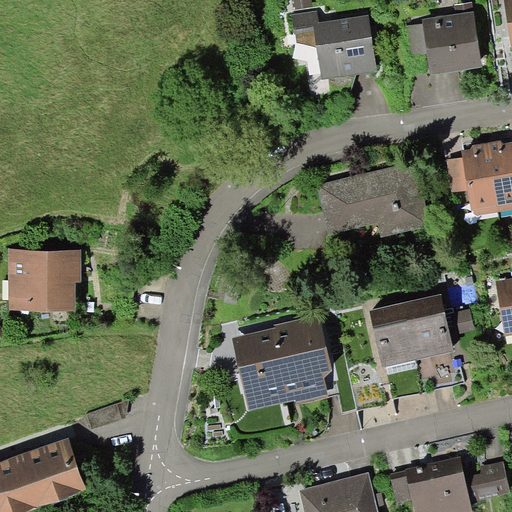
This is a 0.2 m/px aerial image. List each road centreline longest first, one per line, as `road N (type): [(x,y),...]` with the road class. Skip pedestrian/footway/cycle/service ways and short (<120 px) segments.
road 1 (residential): [(154,484),(194,264),(229,199),(290,156),(362,132)]
road 2 (residential): [(154,484),(511,416)]
road 3 (residential): [(511,110),(362,132)]
